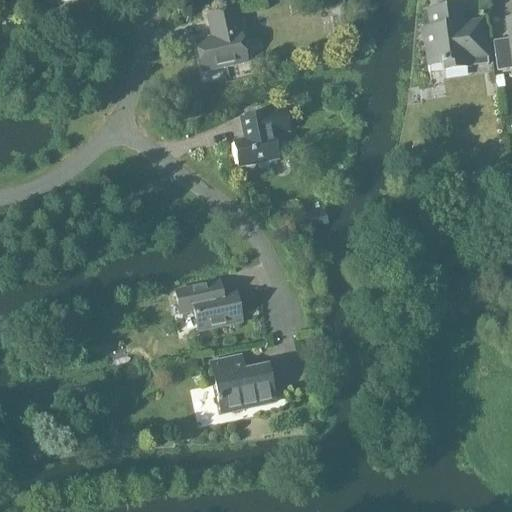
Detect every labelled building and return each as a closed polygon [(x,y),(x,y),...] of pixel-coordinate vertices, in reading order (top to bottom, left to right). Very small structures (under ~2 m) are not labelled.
[(459,25),(458,19),(460,7),(426,12),(429,30),(422,31),(427,68),(442,65),(443,72),(488,66),(481,22),(459,25)] [(238,35),(233,13),(208,18),(213,40),(195,44),(202,73),(246,64),(239,34),(238,35)] [(511,19),(505,20),(508,41),(492,43),(497,73),(511,70),(511,19)] [(503,76),(495,77),(496,89),(505,88),(503,76)] [(243,141),(232,143),(237,169),(257,166),(258,168),(260,170),(263,171),(266,171),(270,167),(270,165),(270,163),(279,161),(274,135),(290,132),(286,111),(265,115),(240,120),(243,141)] [(305,229),(328,223),(324,208),(301,214),(305,229)] [(213,300),(210,286),(174,294),(179,316),(193,313),(197,333),(241,324),(234,295),(213,300)] [(243,373),(240,359),(210,365),(221,416),(274,405),(266,368),(243,373)] [(199,360),(192,362),(194,372),(194,371),(201,370),(199,360)] [(105,416),(99,424),(107,430),(110,426),(109,419),(105,416)]
